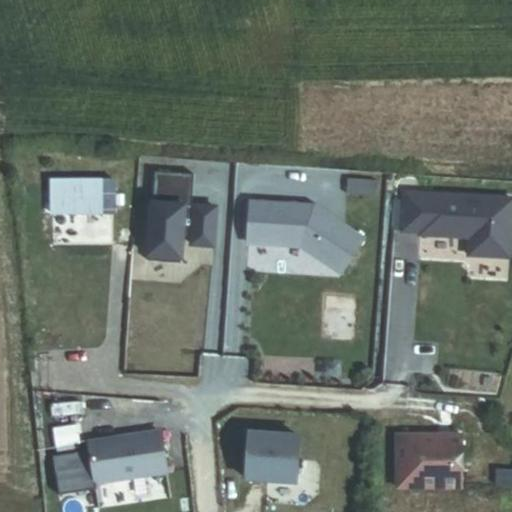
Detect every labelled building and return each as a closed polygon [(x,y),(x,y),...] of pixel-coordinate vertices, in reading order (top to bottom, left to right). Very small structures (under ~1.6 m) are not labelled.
[(211,248),(214,210),(190,208),(193,176),(153,172),(145,262),(178,265),(181,240),(190,240),(189,246),(211,248)] [(116,214),(115,180),(52,180),(52,215),(116,214)] [(511,208),(427,201),(423,238),(440,240),(440,242),(490,247),(488,264),(511,266),(511,208)] [(315,206),(251,202),(248,245),(301,248),(340,275),(364,239),(315,206)] [(296,430),(247,428),(245,474),(294,477),(296,430)] [(398,428),(398,481),(461,481),(462,429),(398,428)] [(161,431),(90,442),(97,484),(167,474),(161,431)]
